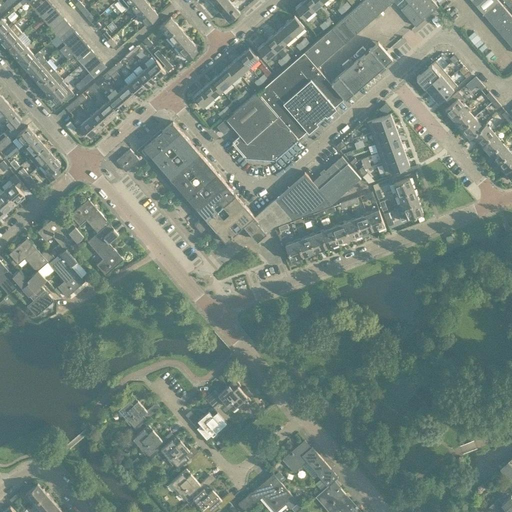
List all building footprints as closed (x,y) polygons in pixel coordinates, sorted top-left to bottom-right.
[(10,4),(9,4),(6,0),(2,4),(5,8),(10,4)] [(35,10),(47,0),(38,0),(31,6),(35,10)] [(39,15),(52,4),(48,0),(47,0),(35,10),(39,15)] [(79,9),(83,6),(78,0),(77,0),(74,3),(79,9)] [(138,13),(149,4),(145,0),(134,0),(129,4),(138,13)] [(219,11),(230,2),(229,0),(213,0),(211,2),(219,11)] [(304,18),(313,10),(304,0),(302,0),(295,7),(300,13),(298,15),(302,20),(304,18)] [(437,6),(432,0),(362,0),(303,51),(317,66),(393,0),(405,0),(407,2),(400,8),(415,26),(437,6)] [(304,0),(313,10),(322,2),(320,0),(304,0)] [(470,0),(511,47),(511,16),(497,0),(470,0)] [(351,5),(350,5),(347,1),(342,5),(346,9),(351,5)] [(227,20),(238,11),(230,2),(219,11),(227,20)] [(43,19),(56,8),(52,4),(39,15),(43,19)] [(146,23),(157,13),(149,4),(138,13),(146,23)] [(341,13),(346,9),(342,5),(337,9),(341,13)] [(47,24),(59,13),(56,8),(43,19),(47,24)] [(11,20),(17,15),(13,10),(7,15),(11,20)] [(90,22),(94,18),(88,12),(84,15),(90,22)] [(51,28),(63,17),(59,13),(47,24),(51,28)] [(167,35),(179,26),(170,16),(159,25),(167,35)] [(294,34),(303,26),(294,16),(284,24),(294,34)] [(0,33),(9,26),(1,17),(0,17),(0,33)] [(54,33),(67,22),(63,17),(51,28),(54,33)] [(332,21),(332,20),(328,17),(324,21),(328,25),(332,21)] [(33,24),(36,28),(43,22),(39,18),(33,24)] [(95,28),(99,24),(94,18),(90,22),(95,28)] [(323,29),(328,25),(324,21),(319,25),(323,29)] [(58,37),(71,26),(67,22),(54,33),(58,37)] [(18,36),(22,32),(14,23),(9,27),(9,26),(0,33),(0,38),(6,45),(17,36),(18,36)] [(285,42),(294,34),(284,24),(276,32),(285,42)] [(62,42),(75,31),(71,26),(58,37),(62,42)] [(175,45),(187,35),(179,26),(167,35),(175,45)] [(66,46),(79,35),(75,31),(62,42),(66,46)] [(106,41),(110,37),(104,31),(101,34),(106,41)] [(276,50),(285,42),(276,32),(266,40),(276,50)] [(70,50),(83,39),(79,35),(66,46),(70,50)] [(193,46),(195,45),(187,35),(175,45),(187,58),(197,50),(193,46)] [(25,45),(18,36),(17,36),(6,45),(14,54),(25,45)] [(148,46),(152,42),(146,36),(143,39),(148,46)] [(111,47),(115,44),(110,37),(106,41),(111,47)] [(309,41),(308,41),(305,37),(300,41),(304,45),(309,41)] [(74,55),(87,44),(83,39),(70,50),(74,55)] [(267,58),(276,50),(266,40),(257,48),(267,58)] [(300,49),(304,45),(300,41),(296,45),(300,49)] [(78,59),(90,48),(87,44),(74,55),(78,59)] [(135,54),(141,49),(137,44),(131,49),(135,54)] [(22,64),(33,54),(25,45),(14,54),(22,64)] [(248,66),(258,58),(248,47),(239,55),(248,66)] [(82,64),(94,53),(90,48),(78,59),(82,64)] [(159,58),(163,55),(157,48),(153,52),(159,58)] [(381,52),(376,56),(370,48),(330,82),(344,98),(344,97),(345,98),(353,91),(384,64),(382,62),(386,58),(381,52)] [(128,60),(135,54),(131,49),(124,55),(128,60)] [(344,98),(330,82),(317,66),(303,51),(257,91),(298,137),(344,98)] [(85,68),(98,57),(94,53),(82,64),(85,68)] [(291,57),(290,57),(287,53),(282,57),(286,61),(291,57)] [(42,64),(41,63),(33,54),(22,64),(31,73),(42,64)] [(172,66),(168,61),(163,55),(159,58),(164,64),(163,66),(167,71),(172,66)] [(239,74),(248,66),(239,55),(230,63),(239,74)] [(89,72),(102,61),(98,57),(85,68),(89,72)] [(281,65),(286,61),(282,57),(277,61),(281,65)] [(156,77),(165,70),(155,58),(146,66),(156,77)] [(50,73),(55,69),(46,59),(41,63),(42,64),(31,73),(39,82),(50,73)] [(116,70),(122,65),(118,60),(112,66),(116,70)] [(436,60),(417,75),(424,84),(443,68),(436,60)] [(93,77),(106,66),(102,61),(89,72),(93,77)] [(230,82),(239,74),(230,63),(221,71),(230,82)] [(109,76),(116,70),(112,66),(105,71),(109,76)] [(146,86),(156,77),(146,66),(137,74),(146,86)] [(443,68),(424,84),(431,93),(450,76),(443,68)] [(221,90),(230,82),(221,71),(212,79),(221,90)] [(89,72),(81,80),(85,84),(93,77),(89,72)] [(58,82),(50,73),(39,82),(47,92),(58,82)] [(267,78),(267,77),(263,73),(259,77),(263,82),(267,78)] [(137,94),(146,86),(137,74),(127,83),(137,94)] [(450,76),(431,93),(437,100),(456,85),(450,76)] [(484,86),(478,79),(475,76),(470,80),(473,84),(475,83),(480,89),(484,86)] [(97,86),(104,81),(100,77),(94,82),(97,86)] [(258,86),(263,82),(259,77),(254,81),(258,86)] [(212,98),(221,90),(212,79),(203,87),(212,98)] [(65,83),(62,86),(58,82),(47,92),(55,101),(61,96),(64,99),(72,92),(65,83)] [(91,92),(97,86),(94,82),(88,88),(91,92)] [(127,102),(137,94),(127,83),(118,91),(127,102)] [(203,106),(212,98),(203,87),(193,95),(203,106)] [(244,98),(249,94),(245,89),(240,93),(244,98)] [(458,98),(463,93),(459,89),(446,101),(449,104),(444,108),(453,118),(466,107),(458,98)] [(118,110),(127,102),(118,91),(109,99),(118,110)] [(274,158),(297,138),(256,91),(217,125),(224,133),(233,126),(239,134),(232,141),(246,156),(253,156),(256,153),(264,154),(267,157),(274,158)] [(77,104),(85,97),(81,92),(73,99),(77,104)] [(491,102),(495,98),(489,92),(485,95),(491,101),(491,102)] [(240,102),(244,98),(240,93),(236,97),(240,102)] [(495,109),(500,105),(495,98),(491,102),(491,101),(486,106),(488,108),(491,105),(495,109)] [(0,116),(2,118),(13,108),(5,99),(0,103),(0,116)] [(69,111),(77,104),(73,99),(65,106),(69,111)] [(109,118),(118,110),(109,99),(99,107),(109,118)] [(385,102),(379,108),(384,114),(390,109),(385,102)] [(227,105),(218,113),(221,117),(231,109),(227,105)] [(99,126),(109,118),(99,107),(90,115),(99,126)] [(461,128),(474,116),(466,107),(453,118),(461,128)] [(10,128),(21,118),(13,108),(2,118),(10,128)] [(507,120),(511,117),(505,110),(501,114),(507,120)] [(390,112),(367,121),(371,132),(394,123),(390,112)] [(90,135),(99,126),(90,115),(80,124),(81,124),(76,129),(80,134),(81,132),(82,134),(86,130),(90,135)] [(482,126),(481,125),(474,116),(461,128),(469,137),(473,134),(472,134),(482,126)] [(503,120),(496,126),(498,128),(505,122),(503,120)] [(225,239),(243,224),(254,214),(172,121),(144,146),(225,239)] [(481,143),(493,132),(485,122),(481,125),(482,126),(472,134),(473,134),(481,143)] [(394,123),(371,132),(374,142),(398,133),(394,123)] [(25,144),(36,134),(27,125),(16,135),(25,144)] [(489,153),(501,141),(493,132),(481,143),(489,153)] [(398,133),(374,142),(378,152),(401,143),(398,133)] [(33,154),(44,144),(36,134),(25,144),(33,154)] [(0,150),(0,151),(12,141),(8,136),(0,142),(0,150)] [(362,140),(354,142),(356,148),(364,145),(362,140)] [(497,162),(510,151),(501,141),(489,153),(497,162)] [(401,143),(378,152),(382,162),(405,154),(401,143)] [(41,163),(52,153),(44,144),(33,154),(41,163)] [(125,171),(139,159),(130,148),(116,160),(125,171)] [(505,172),(511,165),(511,153),(510,151),(497,162),(505,172)] [(56,167),(60,163),(52,153),(41,163),(48,172),(45,174),(50,180),(60,171),(56,167)] [(405,154),(382,162),(386,172),(409,163),(405,154)] [(331,203),(360,178),(341,156),(312,181),(331,203)] [(16,168),(19,165),(14,159),(10,162),(16,168)] [(0,167),(3,171),(8,166),(3,160),(0,162),(0,167)] [(22,176),(27,172),(23,167),(18,171),(22,176)] [(32,187),(37,183),(27,172),(22,176),(32,187)] [(331,203),(312,181),(304,172),(254,215),(254,214),(243,224),(257,239),(273,225),(331,203)] [(20,188),(24,185),(15,173),(10,177),(13,181),(3,189),(15,203),(25,194),(20,188)] [(397,195),(413,189),(409,177),(393,183),(397,195)] [(0,204),(5,211),(15,203),(3,189),(0,192),(0,204)] [(401,207),(417,201),(413,189),(397,195),(401,207)] [(104,235),(114,227),(88,198),(70,214),(74,218),(71,221),(75,225),(76,226),(79,223),(78,223),(85,217),(97,231),(99,230),(104,235)] [(406,218),(422,212),(417,201),(401,207),(406,218)] [(372,230),(384,225),(378,209),(366,213),(372,230)] [(387,225),(392,223),(388,212),(383,214),(387,225)] [(360,234),(372,230),(366,213),(354,218),(360,234)] [(75,225),(69,230),(55,214),(37,230),(42,235),(39,238),(43,243),(47,240),(46,239),(52,234),(64,248),(66,247),(76,238),(77,240),(84,234),(76,226),(75,225)] [(349,238),(360,234),(354,218),(343,222),(349,238)] [(201,231),(207,226),(200,219),(194,224),(201,231)] [(337,243),(349,238),(343,222),(331,227),(337,243)] [(109,241),(119,233),(114,227),(104,235),(99,230),(97,231),(88,239),(104,258),(97,264),(105,274),(124,258),(109,241)] [(325,247),(337,243),(331,227),(319,231),(325,247)] [(314,252),(325,247),(319,231),(308,235),(314,252)] [(302,256),(314,252),(308,235),(296,240),(302,256)] [(46,247),(41,252),(27,237),(9,252),(13,257),(11,260),(15,265),(18,262),(18,261),(24,256),(36,270),(38,269),(48,261),(49,262),(55,256),(46,247)] [(290,261),(302,256),(296,240),(284,244),(290,261)] [(77,259),(66,247),(64,248),(55,256),(49,262),(65,280),(59,286),(58,285),(55,288),(59,293),(62,291),(67,296),(85,280),(71,264),(77,259)] [(18,269),(12,274),(0,260),(0,282),(8,293),(20,283),(22,285),(28,280),(27,279),(18,269)] [(41,283),(47,278),(38,269),(36,270),(27,279),(28,280),(22,285),(34,300),(28,305),(36,315),(54,299),(41,283)] [(4,298),(0,301),(0,302),(6,310),(11,306),(4,298)] [(214,388),(205,396),(213,406),(224,418),(233,411),(232,410),(236,407),(242,413),(257,400),(245,385),(241,389),(237,384),(239,383),(235,379),(223,389),(224,391),(220,394),(214,388)] [(155,401),(146,409),(132,392),(127,396),(129,398),(118,407),(123,413),(122,414),(130,424),(132,423),(135,427),(160,406),(155,401)] [(225,419),(224,418),(213,406),(198,419),(194,414),(189,418),(205,437),(209,433),(211,434),(220,426),(219,425),(225,419)] [(161,447),(165,443),(175,435),(171,431),(161,439),(148,424),(133,437),(138,443),(137,444),(145,454),(147,452),(150,457),(161,447)] [(178,467),(193,454),(176,434),(175,435),(165,443),(161,447),(166,453),(164,454),(172,464),(174,462),(178,467)] [(312,446),(311,446),(305,439),(296,447),(295,446),(283,457),(294,471),(309,458),(321,471),(317,473),(327,485),(329,484),(335,480),(338,477),(312,446)] [(511,466),(508,462),(500,469),(508,479),(511,475),(511,466)] [(204,479),(199,483),(187,468),(171,481),(177,487),(175,488),(183,498),(185,496),(189,501),(193,497),(208,484),(204,479)] [(282,481),(286,478),(279,470),(275,474),(282,481)] [(248,494),(238,503),(245,511),(262,496),(275,511),(293,495),(290,491),(275,474),(265,483),(250,496),(248,494)] [(362,511),(346,493),(335,480),(329,484),(327,485),(317,494),(331,511),(334,511),(340,507),(343,511),(362,511)] [(34,502),(46,492),(37,482),(25,493),(34,502)] [(206,511),(215,511),(225,503),(208,484),(193,497),(198,502),(196,503),(203,511),(206,511)] [(42,511),(54,501),(46,492),(34,502),(42,511)] [(511,511),(511,496),(510,495),(501,503),(498,498),(488,506),(492,511),(511,511)] [(42,511),(60,511),(62,511),(54,501),(42,511)] [(295,511),(301,506),(298,502),(292,507),(295,511)]
